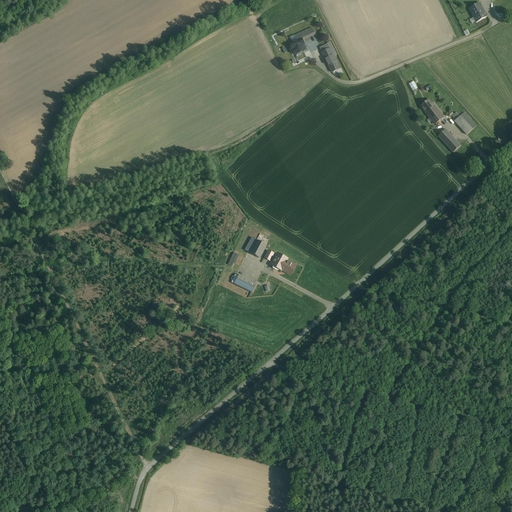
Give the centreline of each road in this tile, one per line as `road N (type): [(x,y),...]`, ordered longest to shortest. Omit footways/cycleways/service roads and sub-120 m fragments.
road 1 (unclassified): [(130,511),(146,470),(511,142)]
road 2 (track): [(146,470),(0,168)]
